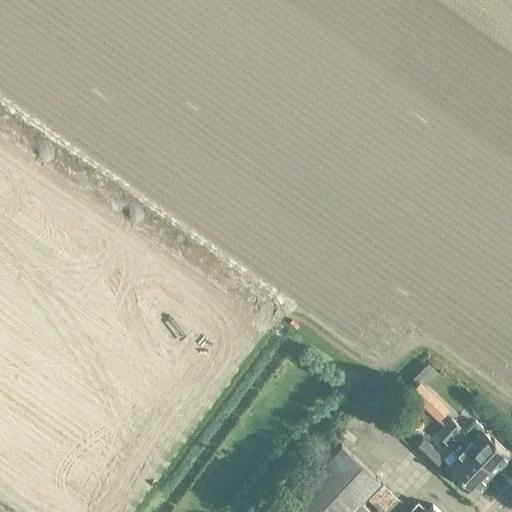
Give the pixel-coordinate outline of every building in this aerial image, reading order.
[(449,408),(420,380),(408,392),(438,420),(449,408)] [(443,425),(453,434),(459,427),(450,418),(443,425)] [(458,475),(473,489),(491,469),(461,442),(453,434),(443,425),(435,434),(451,448),(442,458),(459,473),(458,475)] [(491,469),(508,451),(493,437),(492,438),(480,428),(470,438),(467,435),(461,442),(491,469)] [(412,447),(433,467),(443,456),(422,437),(412,447)] [(348,511),(350,510),(352,511),(361,511),(367,507),(360,500),(380,480),(341,443),(293,493),(312,511),(348,511)] [(385,511),(398,498),(383,483),(368,499),(381,511),(385,511)] [(405,511),(440,511),(432,504),(427,509),(417,500),(406,511),(405,511)]
